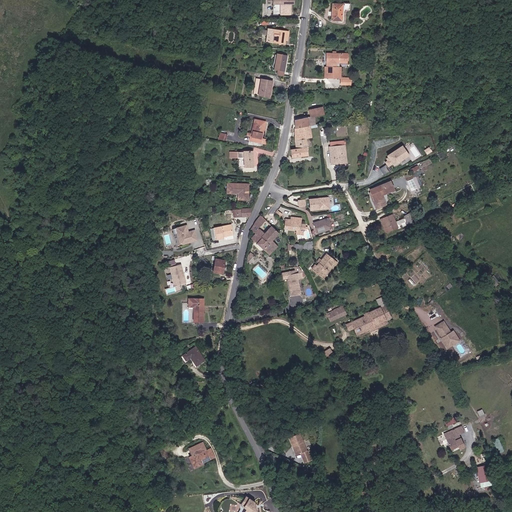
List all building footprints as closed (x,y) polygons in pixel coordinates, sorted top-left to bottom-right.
[(282,14),(292,13),(292,2),(295,2),(295,0),(274,0),(275,3),(281,3),(282,14)] [(332,4),(332,20),(342,20),(343,9),(350,9),(350,2),(343,2),(343,4),(332,4)] [(285,43),(286,39),(286,34),(289,35),(290,30),(271,27),(269,40),(285,43)] [(324,77),(327,77),(339,77),(342,77),(342,66),(339,66),(336,66),(336,62),(340,62),(348,62),(348,59),(348,52),(326,52),(327,62),(329,62),(329,66),(327,66),(324,66),(324,77)] [(287,70),(289,55),(280,54),(277,68),(287,70)] [(276,80),(265,78),(259,77),(256,94),(262,94),(273,96),(276,80)] [(322,108),(320,109),(309,109),(310,117),(294,119),(295,128),(310,126),(314,125),(313,116),(319,116),(322,115),(322,108)] [(252,135),(250,135),(249,139),(266,143),(267,138),(262,137),(266,121),(255,118),(252,135)] [(290,150),(291,158),(308,156),(305,140),(311,139),(310,126),(295,128),(296,149),(290,150)] [(220,131),(218,138),(225,140),(228,134),(220,131)] [(403,145),(387,155),(388,157),(385,158),(387,161),(384,162),(388,168),(393,164),(394,167),(410,156),(403,145)] [(336,165),(343,165),(343,147),(330,151),(337,151),(337,154),(330,155),(330,162),(337,162),(336,165)] [(243,157),(244,168),(252,168),(252,151),(230,151),(230,157),(243,157)] [(249,185),(228,183),(227,192),(239,193),(238,200),(246,200),(246,193),(248,193),(249,185)] [(389,191),(385,183),(366,192),(370,201),(369,202),(373,210),(382,205),(378,196),(389,191)] [(331,210),(330,199),(320,199),(320,203),(318,203),(317,200),(312,200),(312,210),(318,210),(318,206),(320,206),(320,210),(331,210)] [(235,212),(236,218),(236,219),(251,216),(252,215),(251,209),(235,212)] [(226,221),(236,218),(235,212),(224,215),(226,221)] [(261,215),(254,225),(258,228),(266,220),(261,215)] [(396,227),(391,215),(379,220),(385,232),(396,227)] [(302,224),(302,223),(302,218),(292,217),(292,219),(290,219),(290,220),(289,222),(287,222),(286,222),(285,228),(305,231),(306,224),(302,224)] [(398,227),(405,224),(403,218),(396,221),(398,227)] [(331,230),(330,225),(334,224),(334,220),(329,221),(314,224),(316,233),(331,230)] [(225,236),(234,234),(232,224),(214,228),(217,239),(225,238),(225,236)] [(186,225),(175,228),(180,246),(198,241),(195,230),(188,232),(186,225)] [(265,234),(258,228),(254,225),(251,229),(252,230),(256,234),(252,239),(270,255),(272,253),(266,247),(272,240),(274,238),(279,233),(272,226),(265,234)] [(272,253),(278,246),(272,240),(266,247),(272,253)] [(310,270),(310,271),(322,279),(330,269),(332,270),(336,264),(333,261),(324,256),(315,268),(313,267),(310,270)] [(216,260),(213,272),(222,275),(225,261),(216,260)] [(181,264),(169,267),(174,285),(186,282),(181,264)] [(302,278),(301,270),(300,266),(296,266),(297,271),(282,272),(282,278),(288,277),(288,280),(287,280),(288,284),(289,284),(289,289),(289,295),(297,294),(296,283),(294,283),(293,279),(302,278)] [(204,299),(188,299),(188,307),(193,307),(193,322),(203,322),(204,299)] [(343,306),(326,313),(329,322),(347,315),(343,306)] [(386,306),(351,321),(357,337),(393,322),(386,306)] [(451,331),(444,320),(434,327),(442,338),(440,339),(447,350),(461,341),(453,330),(451,331)] [(327,357),(333,352),(329,347),(323,352),(327,357)] [(195,367),(203,361),(194,348),(182,356),(185,361),(189,358),(195,367)] [(477,410),(480,417),(485,414),(482,408),(477,410)] [(443,436),(450,450),(456,447),(458,450),(463,448),(457,436),(463,433),(460,428),(443,436)] [(289,439),(291,444),(294,442),(296,447),(297,446),(303,444),(299,435),(289,439)] [(493,439),(498,453),(505,450),(499,436),(493,439)] [(189,457),(194,468),(216,459),(211,448),(207,450),(203,442),(188,449),(192,456),(189,457)] [(308,451),(305,443),(303,444),(297,446),(301,454),(308,451)] [(475,466),(478,482),(488,480),(485,464),(475,466)] [(255,502),(246,497),(242,506),(248,509),(246,511),(257,511),(258,511),(257,509),(255,508),(255,505),(256,505),(255,502)]
